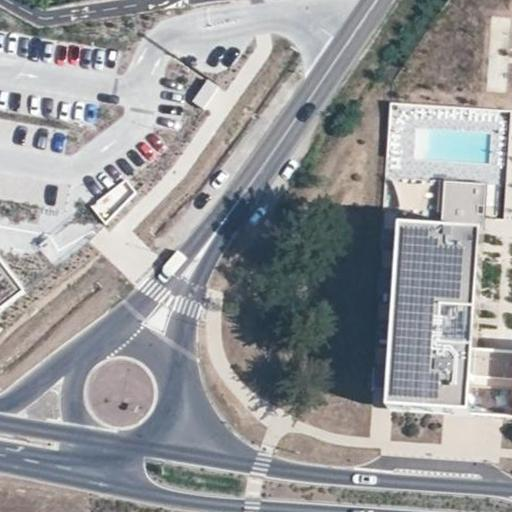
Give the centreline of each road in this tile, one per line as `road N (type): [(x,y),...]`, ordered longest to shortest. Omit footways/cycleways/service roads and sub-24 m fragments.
road 1 (secondary): [(511,487),(261,465)]
road 2 (tertiary): [(376,0),(235,207)]
road 3 (tertiary): [(235,207),(92,343)]
road 4 (tertiary): [(174,385),(184,313),(235,207)]
road 5 (secondary): [(0,464),(163,497)]
road 6 (secondary): [(163,497),(317,511)]
road 7 (secondary): [(261,465),(137,446)]
road 8 (tertiary): [(261,465),(209,436),(174,385)]
